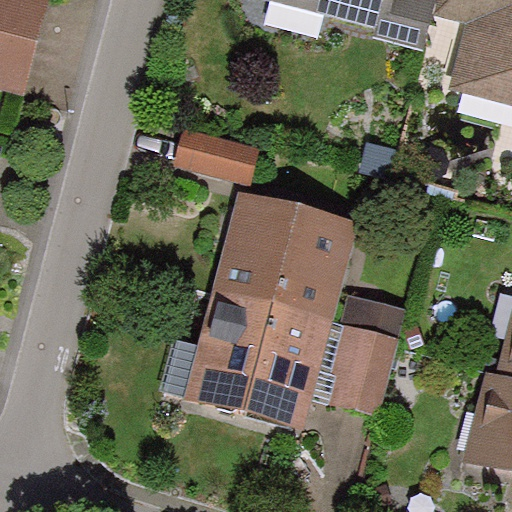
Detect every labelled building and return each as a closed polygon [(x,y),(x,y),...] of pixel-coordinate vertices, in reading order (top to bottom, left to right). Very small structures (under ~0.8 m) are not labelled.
[(43,0),(0,0),(0,89),(18,94),(43,0)] [(326,0),(382,13),(386,0),(326,0)] [(407,0),(386,0),(382,13),(377,30),(397,36),(407,0)] [(425,44),(438,0),(407,0),(397,36),(425,44)] [(511,0),(452,0),(450,10),(483,19),(511,26),(511,0)] [(511,95),(511,26),(483,19),(465,82),(511,95)] [(250,154),(196,138),(187,168),(241,184),(250,154)] [(240,243),(224,299),(325,327),(351,234),(261,208),(250,246),(240,243)] [(224,299),(208,353),(223,357),(212,395),(219,409),(235,413),(248,405),(298,420),(325,327),(224,299)] [(397,343),(359,332),(340,399),(379,409),(397,343)] [(497,429),(489,460),(511,466),(511,381),(506,380),(498,378),(485,426),(497,429)]
